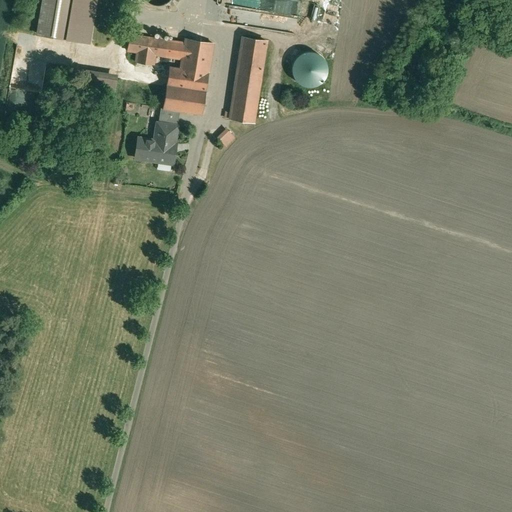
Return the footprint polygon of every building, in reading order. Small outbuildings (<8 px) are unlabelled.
[(0,15),(12,16),(11,0),(0,0),(0,7),(0,15)] [(91,0),(42,0),(37,34),(85,42),(91,0)] [(227,0),(226,8),(298,16),(299,0),(227,0)] [(185,43),(130,35),(127,51),(138,52),(136,62),(154,65),(155,55),(182,59),(181,69),(209,73),(214,44),(186,39),(185,43)] [(267,41),(243,37),(230,119),(254,123),(267,41)] [(291,54),(293,87),(324,85),(322,52),(291,54)] [(181,69),(169,67),(163,108),(163,109),(180,111),(203,115),(209,73),(181,69)] [(116,79),(82,73),(79,90),(113,95),(116,79)] [(180,111),(163,109),(163,108),(161,108),(158,123),(176,126),(179,112),(180,112),(180,111)] [(158,123),(157,123),(155,141),(139,138),(135,158),(173,164),(175,153),(173,153),(177,126),(158,123)] [(215,137),(225,148),(235,138),(225,128),(215,137)]
